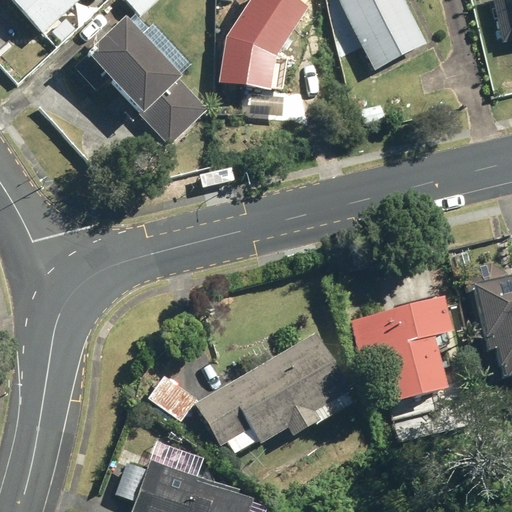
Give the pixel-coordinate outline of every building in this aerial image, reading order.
[(97,0),(101,4),(104,0),(8,0),(44,38),(84,0),(97,0)] [(120,0),(117,3),(137,23),(161,0),(120,0)] [(249,0),(230,30),(222,81),(274,89),(280,55),(310,9),(296,0),(249,0)] [(404,0),(340,0),(376,68),(426,41),(404,0)] [(511,0),(486,0),(498,52),(511,49),(511,0)] [(210,107),(125,20),(74,69),(95,91),(102,84),(138,121),(143,116),(171,145),(210,107)] [(511,275),(500,278),(486,270),(467,273),(459,287),(480,394),(500,390),(503,405),(511,411),(511,275)] [(432,306),(343,328),(353,367),(369,363),(382,414),(437,401),(423,348),(442,344),(432,306)] [(306,345),(189,410),(214,455),(220,452),(228,466),(277,438),(282,447),(345,412),(306,345)] [(158,381),(142,405),(175,428),(192,404),(158,381)] [(122,468),(108,500),(122,506),(119,511),(241,511),(245,505),(144,464),(140,476),(122,468)]
